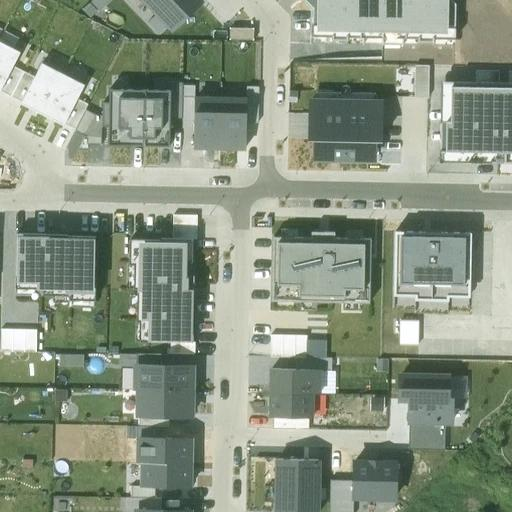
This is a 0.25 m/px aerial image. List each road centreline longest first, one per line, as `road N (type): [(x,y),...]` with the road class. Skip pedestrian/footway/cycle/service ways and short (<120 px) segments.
road 1 (residential): [(233,192),(229,435)]
road 2 (residential): [(511,198),(272,193)]
road 3 (residential): [(272,193),(274,38),(256,0)]
road 4 (residential): [(233,192),(44,188)]
road 5 (residential): [(366,437),(229,435)]
